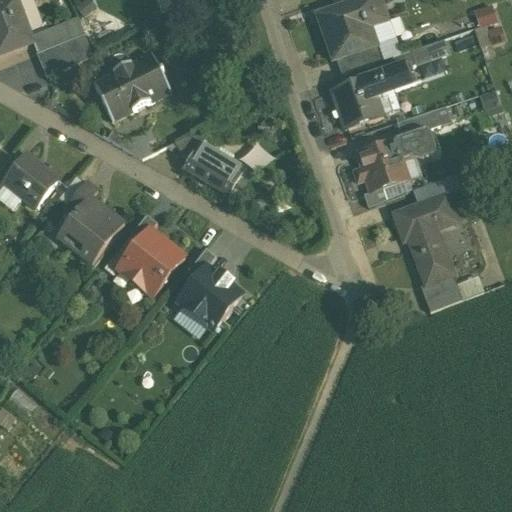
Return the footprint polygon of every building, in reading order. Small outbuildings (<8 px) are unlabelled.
[(17,0),(0,6),(0,57),(18,51),(17,49),(33,43),(32,40),(17,0)] [(169,0),(176,16),(208,0),(169,0)] [(379,0),(367,0),(318,17),(333,63),(336,62),(373,49),(373,48),(366,27),(387,20),(379,0)] [(473,12),(477,29),(497,24),(493,7),(473,12)] [(66,26),(32,40),(33,43),(38,56),(73,42),(66,26)] [(499,26),(476,35),(481,50),(505,41),(499,26)] [(73,42),(38,56),(44,73),(80,59),(73,42)] [(373,49),(336,62),(342,79),(373,68),(384,64),(378,47),(373,48),(373,49)] [(384,64),(373,68),(378,83),(416,70),(411,55),(384,64)] [(153,59),(95,88),(113,124),(171,96),(153,59)] [(370,81),(331,95),(345,134),(384,120),(370,81)] [(435,114),(397,127),(402,142),(425,135),(440,129),(435,114)] [(196,135),(175,146),(188,166),(201,146),(201,147),(205,142),(196,135)] [(402,142),(357,158),(370,197),(409,184),(403,164),(436,153),(430,137),(425,135),(402,142)] [(201,147),(201,146),(188,166),(184,172),(204,184),(230,200),(245,173),(201,147)] [(15,155),(0,173),(0,183),(4,187),(5,186),(24,162),(15,155)] [(59,182),(27,157),(24,162),(5,186),(23,199),(22,201),(35,212),(59,182)] [(87,185),(68,209),(77,217),(78,216),(86,206),(87,207),(92,202),(98,194),(87,185)] [(278,199),(263,192),(258,204),(273,210),(278,199)] [(447,199),(394,219),(400,234),(404,232),(425,289),(426,290),(454,279),(448,264),(444,266),(430,230),(455,221),(447,199)] [(77,217),(58,241),(59,242),(64,236),(74,244),(69,250),(92,268),(124,228),(92,202),(87,207),(86,206),(78,216),(77,217)] [(147,219),(130,241),(139,248),(150,233),(152,235),(157,228),(147,219)] [(139,248),(118,274),(153,302),(185,261),(152,235),(150,233),(139,248)] [(206,268),(175,308),(213,337),(244,298),(206,268)] [(454,279),(426,290),(425,289),(421,290),(431,317),(463,304),(454,279)]
